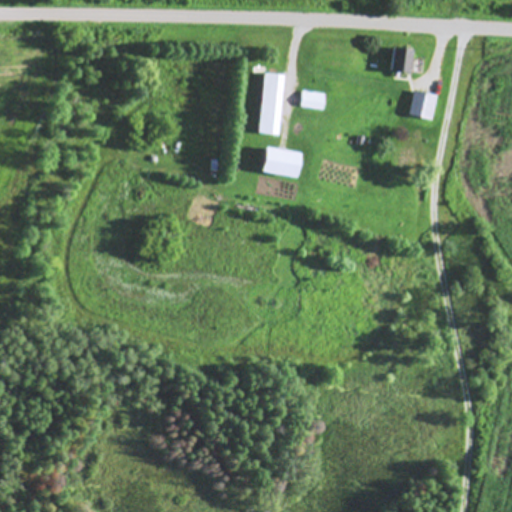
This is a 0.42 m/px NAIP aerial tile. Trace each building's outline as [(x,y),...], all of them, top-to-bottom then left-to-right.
[(414,51),(394,47),(390,70),(409,74),(414,51)] [(278,136),(284,75),(264,73),(257,133),(278,136)] [(323,93),(301,92),(300,108),(323,109),(323,93)] [(409,116),(432,119),(435,95),(412,92),(409,116)] [(297,179),(301,154),(266,147),(262,172),(297,179)]
